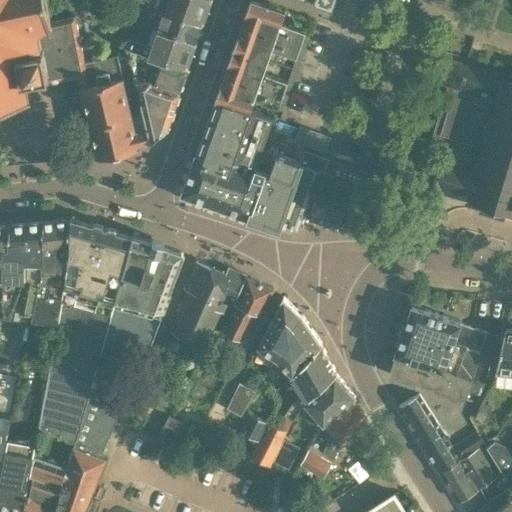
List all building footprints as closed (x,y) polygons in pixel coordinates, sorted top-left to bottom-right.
[(0,0),(0,103),(29,98),(27,86),(77,77),(96,157),(139,147),(139,144),(117,54),(84,62),(75,15),(50,20),(46,0),(0,0)] [(147,4),(135,0),(134,0),(128,17),(141,21),(141,22),(142,22),(157,28),(158,26),(196,40),(202,23),(163,10),(164,9),(147,4)] [(135,0),(147,4),(164,9),(163,10),(202,23),(209,0),(135,0)] [(217,98),(250,108),(254,96),(279,105),(288,80),(263,71),(272,47),(296,56),(306,30),(281,21),(285,9),(259,0),(249,0),(215,97),(217,98)] [(484,0),(477,25),(489,29),(497,0),(484,0)] [(157,28),(142,22),(132,48),(158,57),(187,67),(196,40),(158,26),(157,28)] [(158,57),(132,48),(130,53),(142,100),(141,100),(151,141),(163,129),(164,129),(168,124),(167,123),(187,67),(158,57)] [(511,78),(439,57),(432,78),(448,83),(430,142),(447,147),(444,157),(442,157),(433,187),(470,198),(471,194),(496,202),(511,206),(511,78)] [(250,108),(217,98),(198,153),(196,152),(182,192),(246,214),(266,222),(289,229),(291,229),(292,228),(293,227),(293,225),(298,227),(318,169),(324,171),(329,158),(316,153),(304,149),(300,161),(277,153),(277,154),(262,148),(273,116),(250,108)] [(43,268),(32,318),(58,322),(67,273),(65,272),(69,246),(72,216),(55,218),(55,231),(46,231),(45,219),(43,219),(44,228),(43,228),(43,268)] [(67,273),(58,322),(38,428),(75,441),(75,440),(91,385),(86,383),(89,373),(93,375),(112,306),(130,236),(123,240),(115,237),(109,241),(107,237),(101,236),(96,239),(91,230),(83,228),(79,220),(79,219),(72,216),(69,246),(65,272),(67,273)] [(0,320),(1,317),(2,307),(4,261),(3,246),(9,247),(9,237),(9,222),(0,222),(0,320)] [(11,222),(9,222),(9,237),(9,247),(3,246),(4,261),(2,307),(1,317),(32,319),(32,318),(43,268),(43,228),(11,228),(11,222)] [(131,234),(130,236),(112,306),(93,375),(107,379),(109,371),(111,368),(113,365),(115,363),(118,362),(123,359),(126,358),(130,357),(135,357),(138,358),(141,359),(145,361),(184,257),(181,252),(157,242),(131,234)] [(235,299),(247,275),(229,266),(225,273),(197,260),(185,285),(188,289),(171,331),(209,349),(233,298),(235,299)] [(247,275),(235,299),(221,330),(247,342),(273,287),(247,275)] [(287,338),(302,314),(284,296),(254,353),(271,365),(290,341),(287,338)] [(405,325),(396,352),(397,353),(471,378),(472,378),(478,360),(489,363),(492,356),(493,355),(495,348),(498,335),(486,331),(461,322),(462,321),(413,304),(405,325)] [(290,341),(271,365),(277,371),(281,367),(290,376),(321,342),(322,341),(302,314),(287,338),(290,341)] [(511,328),(506,328),(497,370),(511,372),(511,328)] [(336,371),(321,342),(290,376),(304,394),(306,398),(335,372),(336,371)] [(471,378),(397,353),(390,373),(464,399),(471,378)] [(335,372),(306,398),(312,409),(332,432),(323,453),(334,459),(340,442),(367,418),(353,395),(355,394),(335,372)] [(256,391),(239,382),(227,406),(241,414),(256,391)] [(91,385),(75,440),(84,443),(90,446),(103,452),(127,394),(91,385)] [(461,458),(419,392),(399,405),(442,471),(461,458)] [(482,402),(475,417),(485,421),(491,407),(482,402)] [(269,419),(250,409),(239,430),(259,440),(269,419)] [(286,414),(280,425),(287,430),(294,418),(286,414)] [(180,421),(167,415),(157,437),(169,444),(180,421)] [(269,419),(259,440),(251,455),(270,465),(287,430),(280,425),(269,419)] [(0,424),(0,473),(9,426),(0,424)] [(476,430),(454,445),(461,457),(484,443),(476,430)] [(511,458),(511,445),(494,436),(487,443),(503,472),(511,458)] [(284,438),(274,460),(289,467),(299,446),(284,438)] [(30,475),(33,456),(35,445),(7,439),(0,474),(0,505),(23,510),(27,493),(30,475)] [(27,493),(23,510),(25,511),(83,511),(106,459),(104,459),(105,456),(102,455),(103,452),(90,446),(84,443),(75,440),(75,441),(72,450),(68,463),(67,468),(33,456),(30,475),(33,476),(29,494),(27,493)] [(502,472),(485,444),(442,471),(459,499),(502,472)] [(319,449),(311,445),(301,463),(324,476),(332,463),(316,454),(319,449)] [(394,491),(362,511),(401,511),(406,509),(394,491)] [(511,511),(511,501),(511,500),(492,511),(511,511)]
